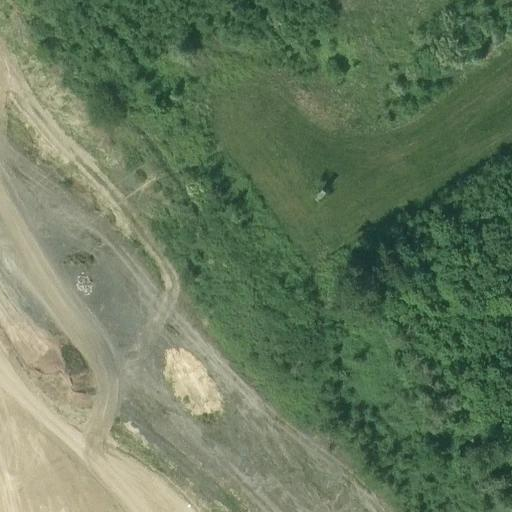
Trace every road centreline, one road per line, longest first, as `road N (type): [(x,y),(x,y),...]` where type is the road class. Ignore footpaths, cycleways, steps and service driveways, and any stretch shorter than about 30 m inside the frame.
road 1 (track): [(270,487),(282,467),(137,263),(0,49)]
road 2 (track): [(0,194),(172,397),(290,511)]
